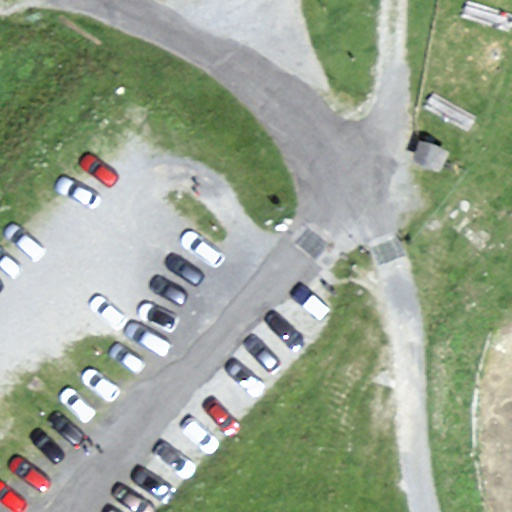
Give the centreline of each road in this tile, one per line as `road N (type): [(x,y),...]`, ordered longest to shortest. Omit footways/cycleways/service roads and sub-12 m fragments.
road 1 (track): [(426,511),(381,223),(341,181)]
road 2 (unclassified): [(341,181),(292,111),(237,64),(105,0)]
road 3 (track): [(341,181),(385,134),(396,0)]
